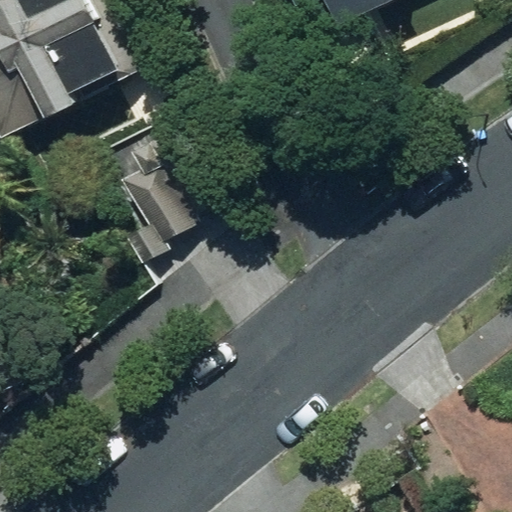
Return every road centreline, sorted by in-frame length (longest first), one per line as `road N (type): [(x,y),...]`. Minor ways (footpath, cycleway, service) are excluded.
road 1 (residential): [(126,511),(511,197)]
road 2 (unknown): [(217,0),(360,317)]
